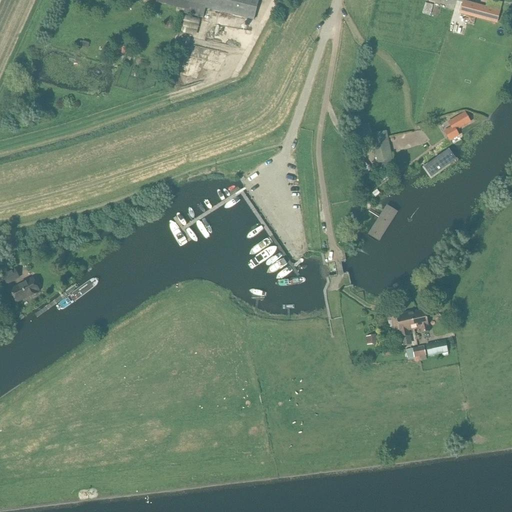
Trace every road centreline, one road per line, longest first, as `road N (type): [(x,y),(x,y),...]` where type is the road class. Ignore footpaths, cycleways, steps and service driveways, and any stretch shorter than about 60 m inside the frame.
road 1 (residential): [(334,7),(338,26),(318,144),(332,248)]
road 2 (residential): [(334,7),(274,179),(298,229)]
